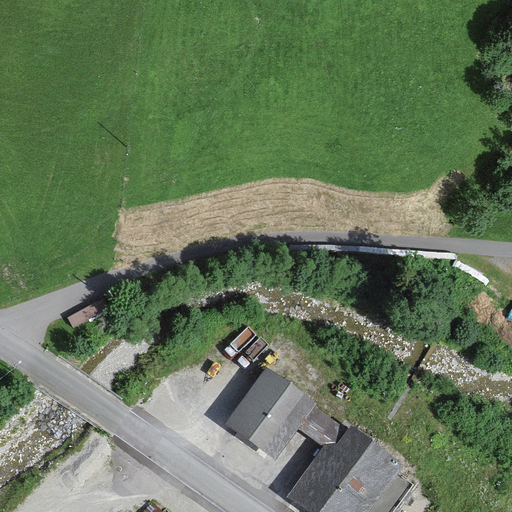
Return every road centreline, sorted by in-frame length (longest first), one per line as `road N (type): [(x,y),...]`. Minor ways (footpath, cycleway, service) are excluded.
road 1 (residential): [(0,332),(80,294),(230,244),(307,235),(511,249)]
road 2 (tertiary): [(0,344),(246,511)]
